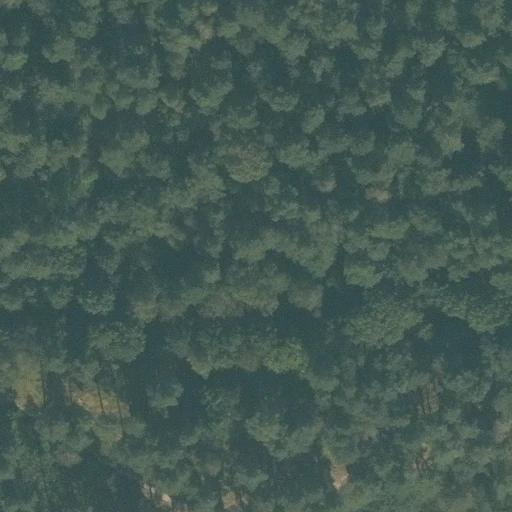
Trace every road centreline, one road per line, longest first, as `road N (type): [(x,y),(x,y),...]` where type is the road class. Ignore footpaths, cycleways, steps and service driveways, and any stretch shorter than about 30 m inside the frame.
road 1 (track): [(123,305),(127,241),(88,204),(77,168),(70,0)]
road 2 (track): [(123,305),(381,302)]
road 3 (track): [(381,302),(511,303)]
road 4 (track): [(0,306),(123,305)]
